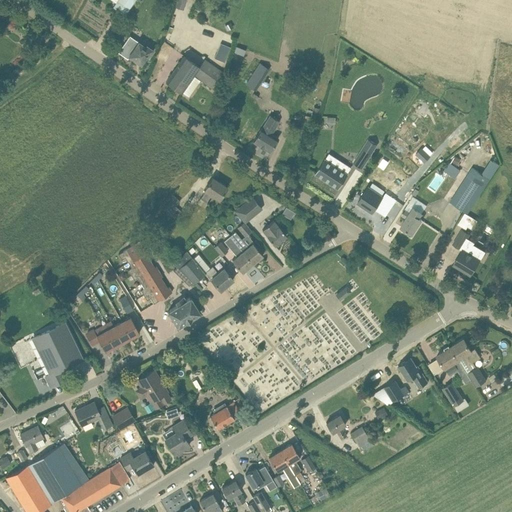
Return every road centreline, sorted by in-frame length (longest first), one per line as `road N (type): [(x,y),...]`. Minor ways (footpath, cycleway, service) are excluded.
road 1 (unclassified): [(353,231),(14,0)]
road 2 (residential): [(0,426),(171,341),(353,231)]
road 3 (unclassified): [(125,511),(464,301)]
road 4 (unclassified): [(464,301),(353,231)]
